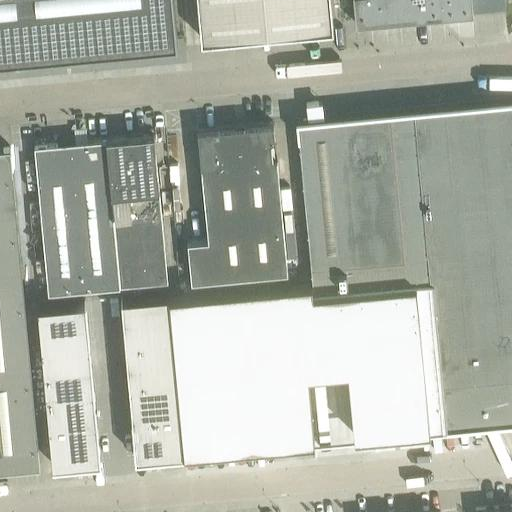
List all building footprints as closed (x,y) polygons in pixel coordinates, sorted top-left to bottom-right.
[(0,0),(0,57),(177,41),(172,0),(0,0)] [(197,0),(200,38),(332,26),(330,0),(197,0)] [(353,0),(356,23),(473,12),(473,11),(471,0),(353,0)] [(471,0),(473,11),(506,8),(504,0),(471,0)] [(312,280),(169,293),(183,451),(314,438),(308,371),(347,367),(354,435),(511,419),(511,97),(296,118),(312,280)] [(190,278),(287,269),(272,121),(197,128),(200,164),(201,164),(204,193),(207,237),(186,239),(190,278)] [(34,142),(39,193),(47,290),(166,280),(153,132),(34,142)] [(0,468),(40,465),(14,193),(9,144),(0,145),(0,468)] [(169,291),(121,295),(135,455),(183,451),(169,292),(169,291)] [(61,300),(37,303),(52,463),(100,459),(85,298),(61,300)] [(511,511),(511,503),(475,507),(475,511),(511,511)]
